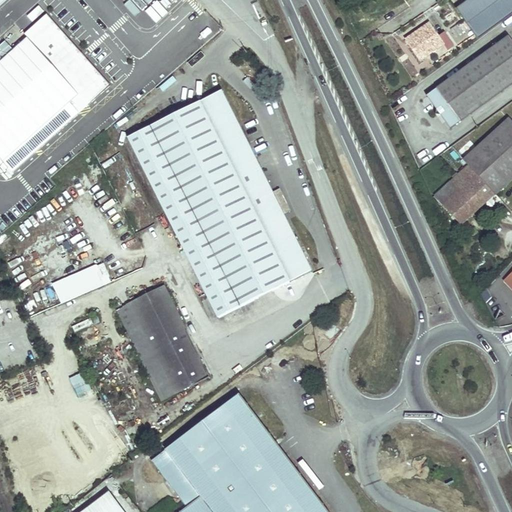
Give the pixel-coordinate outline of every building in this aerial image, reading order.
[(154,0),(136,19),(148,30),(176,0),(154,0)] [(511,14),(511,0),(468,0),(456,9),(479,39),(511,14)] [(0,178),(65,123),(68,127),(73,123),(75,126),(96,108),(90,100),(109,83),(51,17),(0,61),(0,178)] [(456,37),(469,28),(464,21),(451,30),(456,37)] [(454,45),(445,33),(439,38),(429,24),(407,40),(413,48),(416,46),(424,57),(443,44),(447,50),(454,45)] [(451,129),(511,84),(511,40),(509,37),(427,97),(437,109),(436,115),(441,115),(451,129)] [(424,57),(416,46),(413,48),(421,60),(424,57)] [(216,84),(122,132),(219,324),(311,277),(216,84)] [(496,195),(511,180),(511,122),(509,119),(464,160),(469,165),(494,193),(496,195)] [(484,203),(494,193),(469,165),(458,175),(435,197),(460,225),(484,203)] [(52,283),(60,303),(112,282),(103,262),(52,283)] [(485,301),(492,297),(487,289),(481,293),(485,301)] [(129,309),(174,399),(208,382),(163,292),(129,309)] [(116,316),(160,405),(174,399),(129,309),(116,316)] [(75,396),(90,392),(84,373),(70,377),(75,396)] [(123,511),(109,492),(82,511),(323,511),(238,397),(150,464),(184,509),(180,511),(123,511)]
